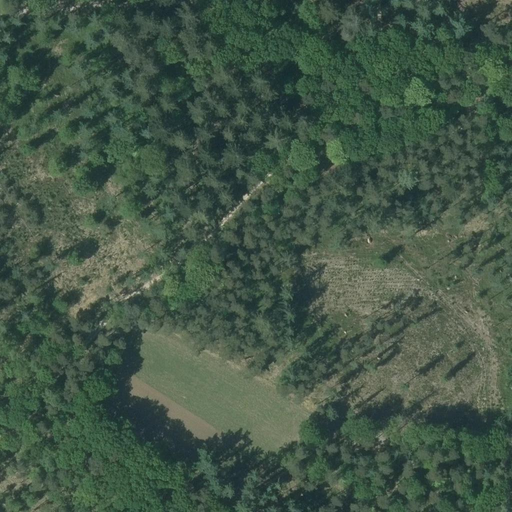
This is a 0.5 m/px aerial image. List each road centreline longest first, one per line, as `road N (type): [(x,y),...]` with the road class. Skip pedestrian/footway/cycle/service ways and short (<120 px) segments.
road 1 (track): [(386,97),(299,155),(234,225),(86,343),(0,432)]
road 2 (track): [(0,13),(199,0)]
road 3 (track): [(511,59),(386,97)]
